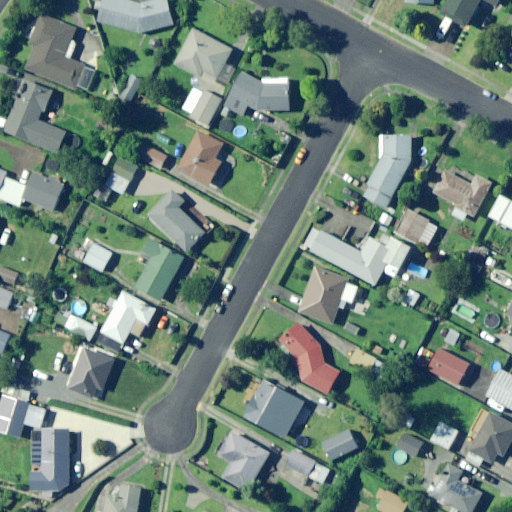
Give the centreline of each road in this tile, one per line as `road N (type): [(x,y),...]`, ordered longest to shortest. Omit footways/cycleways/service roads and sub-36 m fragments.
road 1 (residential): [(169,429),(370,49)]
road 2 (residential): [(511,124),(370,49)]
